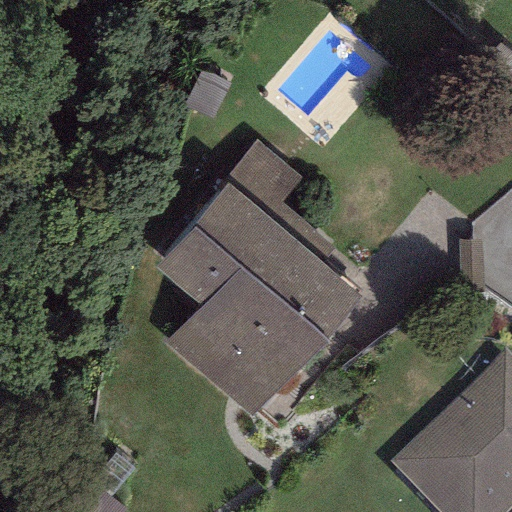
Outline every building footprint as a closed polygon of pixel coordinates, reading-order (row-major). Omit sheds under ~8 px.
[(227,87),(197,72),(181,103),(211,118),(227,87)] [(225,184),(319,262),(330,247),(278,204),(299,179),(253,141),(220,180),(225,184)] [(250,418),(356,297),(319,262),(225,184),(153,266),(198,305),(164,344),(250,418)] [(511,361),(502,351),(388,461),(437,511),(504,511),(511,505),(511,361)] [(118,511),(125,506),(90,472),(69,494),(88,511),(118,511)]
